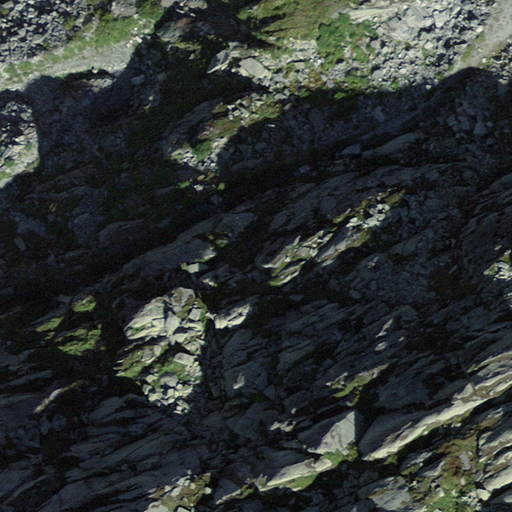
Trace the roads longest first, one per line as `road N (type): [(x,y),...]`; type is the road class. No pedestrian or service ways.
road 1 (track): [(0,302),(66,287),(266,178),(421,113),(511,23)]
road 2 (track): [(0,83),(93,58),(107,58),(121,72),(115,93),(0,184)]
